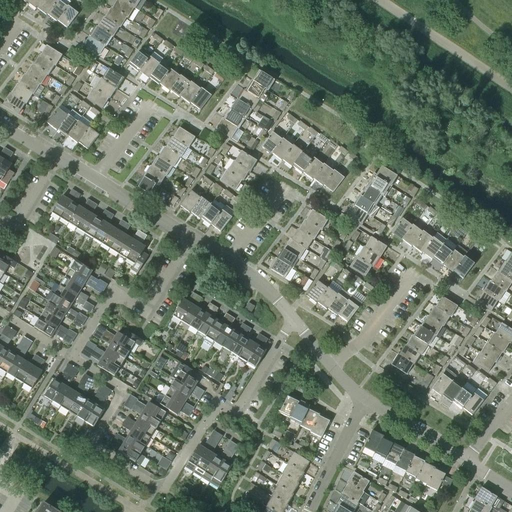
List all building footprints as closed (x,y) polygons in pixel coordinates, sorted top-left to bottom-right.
[(36,10),(36,9),(43,0),(27,0),(27,1),(27,2),(26,3),(36,10)] [(54,0),(43,0),(36,9),(46,17),(47,16),(56,23),(57,22),(67,29),(78,15),(67,7),(57,0),(56,1),(54,0)] [(110,8),(127,19),(133,9),(134,9),(119,0),(116,0),(111,9),(110,8)] [(119,0),(134,9),(139,0),(119,0)] [(103,18),(119,28),(125,19),(126,19),(127,19),(110,8),(104,19),(103,18)] [(153,17),(157,20),(162,12),(158,9),(153,17)] [(145,27),(149,30),(154,22),(146,16),(143,22),(147,24),(145,27)] [(96,27),(95,28),(112,38),(118,28),(119,29),(119,28),(103,18),(97,28),(96,27)] [(88,37),(105,47),(111,38),(112,38),(95,28),(89,37),(88,37)] [(138,37),(142,39),(147,31),(143,29),(141,32),(138,37)] [(162,41),(155,35),(152,39),(160,45),(162,41)] [(105,47),(88,37),(81,48),(97,58),(104,47),(105,48),(105,47)] [(131,46),(135,49),(140,41),(136,38),(131,46)] [(163,45),(170,51),(173,48),(165,41),(163,45)] [(39,56),(56,66),(62,56),(47,46),(40,56),(39,56)] [(123,56),(127,58),(132,50),(125,46),(122,52),(125,54),(123,56)] [(173,51),(180,57),(183,54),(175,48),(173,51)] [(128,66),(138,74),(150,58),(149,58),(149,59),(139,51),(128,66)] [(183,58),(190,64),(193,60),(186,54),(183,58)] [(32,65),(32,66),(49,76),(55,66),(55,67),(56,66),(39,56),(33,66),(32,65)] [(113,64),(117,66),(122,58),(118,56),(113,64)] [(139,73),(148,80),(160,65),(160,64),(159,65),(150,58),(138,74),(139,73)] [(88,72),(92,74),(97,66),(98,67),(99,64),(94,61),(88,72)] [(194,64),(201,70),(204,66),(196,61),(194,64)] [(150,79),(159,86),(170,71),(170,70),(169,71),(160,65),(148,80),(149,80),(150,79)] [(25,75),(24,75),(41,85),(47,76),(48,76),(49,76),(32,66),(26,75),(25,75)] [(74,74),(77,76),(82,68),(79,66),(74,74)] [(203,71),(211,76),(214,73),(206,67),(205,68),(203,71)] [(101,79),(117,90),(124,80),(104,68),(99,77),(101,79)] [(160,86),(169,93),(181,77),(180,77),(179,78),(170,71),(159,86),(160,86)] [(251,81),(250,81),(268,91),(274,81),(258,71),(252,81),(251,81)] [(81,81),(85,84),(90,76),(85,73),(81,81)] [(214,77),(222,83),(225,79),(217,74),(214,77)] [(24,75),(18,85),(33,94),(39,98),(45,88),(41,86),(41,85),(24,75)] [(66,84),(69,86),(74,78),(71,76),(66,84)] [(170,92),(179,99),(191,83),(190,84),(181,77),(169,93),(170,92)] [(94,89),(110,100),(116,90),(117,91),(117,90),(101,79),(95,89),(94,89)] [(244,90),(243,91),(260,101),(266,91),(267,92),(268,91),(250,81),(244,91),(244,90)] [(73,91),(77,94),(82,86),(78,83),(73,91)] [(180,98),(189,105),(201,90),(201,89),(200,90),(191,83),(179,99),(180,99),(180,98)] [(18,85),(17,84),(11,94),(10,94),(3,104),(19,114),(26,104),(33,94),(18,85)] [(58,93),(62,96),(67,88),(63,86),(58,93)] [(110,100),(94,89),(87,100),(102,110),(108,100),(109,100),(110,100)] [(190,105),(200,112),(214,94),(208,89),(205,93),(201,90),(189,105),(190,105)] [(236,100),(253,111),(258,101),(260,102),(260,101),(243,91),(237,101),(236,100)] [(286,100),(290,102),(295,94),(291,92),(286,100)] [(51,103),(55,105),(60,98),(56,95),(51,103)] [(79,101),(72,95),(69,99),(76,105),(79,101)] [(229,109),(229,110),(245,120),(251,110),(252,111),(253,111),(236,100),(230,110),(229,109)] [(79,106),(87,111),(90,107),(82,102),(79,106)] [(278,110),(282,112),(287,105),(283,102),(278,110)] [(44,112),(48,115),(52,107),(49,105),(44,112)] [(89,112),(97,118),(100,114),(92,108),(89,112)] [(47,124),(56,131),(68,116),(68,115),(67,116),(58,109),(47,124)] [(68,116),(56,131),(57,132),(58,131),(67,137),(78,122),(82,118),(72,110),(70,113),(68,116)] [(222,119),(221,119),(238,130),(244,120),(245,121),(245,120),(229,110),(223,120),(222,119)] [(34,120),(38,123),(42,115),(39,112),(34,120)] [(271,119),(275,122),(280,114),(276,112),(271,119)] [(296,121),(289,116),(287,114),(284,118),(293,125),(296,121)] [(100,119),(108,124),(111,120),(103,115),(100,119)] [(238,130),(221,119),(215,130),(230,140),(236,129),(238,130)] [(264,129),(268,132),(273,124),(269,121),(264,129)] [(68,137),(77,144),(89,128),(88,128),(87,129),(78,122),(67,137),(67,138),(68,137)] [(296,126),(303,131),(306,127),(299,122),(296,126)] [(89,128),(77,144),(78,143),(88,151),(99,136),(98,136),(89,128)] [(172,137),(171,138),(188,148),(195,138),(179,128),(173,138),(172,137)] [(306,132),(314,138),(317,134),(309,128),(306,132)] [(256,139),(260,141),(265,133),(261,131),(256,139)] [(261,147),(271,155),(282,139),(281,140),(272,133),(261,147)] [(317,138),(324,144),(327,140),(319,135),(317,138)] [(164,147),(181,158),(187,148),(188,149),(188,148),(171,138),(165,148),(164,147)] [(246,146),(250,149),(255,141),(251,138),(246,146)] [(272,155),(281,162),(293,146),(292,145),(292,146),(282,139),(271,155),(271,156),(272,155)] [(327,145),(334,150),(337,147),(330,141),(327,145)] [(221,154),(225,157),(230,148),(226,146),(221,154)] [(282,161),(291,168),(303,152),(302,153),(293,146),(281,162),(282,161)] [(157,157),(156,157),(173,167),(179,158),(181,158),(164,147),(158,157),(157,157)] [(337,151),(344,156),(347,153),(340,147),(337,151)] [(206,156),(210,159),(215,150),(211,148),(206,156)] [(8,152),(0,164),(0,182),(0,183),(1,181),(6,185),(14,173),(8,170),(11,166),(7,163),(12,154),(8,152)] [(234,162),(233,162),(250,172),(256,162),(241,152),(235,162),(234,162)] [(292,167),(301,174),(313,158),(312,159),(303,152),(291,168),(292,168),(292,167)] [(348,158),(355,163),(358,160),(351,154),(348,158)] [(213,164),(217,166),(222,158),(218,156),(213,164)] [(149,166),(166,177),(172,167),(173,168),(173,167),(156,157),(151,166),(149,166)] [(203,158),(203,159),(202,157),(199,157),(197,159),(199,162),(201,162),(198,166),(202,169),(207,161),(203,158)] [(303,173),(312,181),(324,165),(323,164),(322,165),(313,158),(301,174),(302,174),(303,173)] [(226,171),(226,172),(242,182),(249,172),(250,173),(250,172),(233,162),(227,172),(226,171)] [(313,180),(322,187),(334,171),(333,171),(333,172),(324,165),(312,181),(313,180)] [(142,175),(142,176),(159,186),(165,177),(166,177),(149,166),(143,176),(142,175)] [(215,168),(212,166),(211,166),(206,174),(210,176),(215,168)] [(375,176),(374,176),(391,187),(397,176),(382,166),(376,176),(375,176)] [(192,176),(195,178),(200,170),(196,168),(192,176)] [(334,171),(322,187),(323,186),(333,193),(344,179),(334,171)] [(242,182),(226,172),(219,182),(235,192),(241,182),(242,183),(242,182)] [(159,186),(142,176),(135,186),(155,199),(162,189),(159,187),(159,186)] [(367,185),(367,186),(383,196),(389,186),(390,187),(391,187),(374,176),(368,186),(367,185)] [(187,187),(188,187),(193,179),(189,177),(184,185),(187,187)] [(202,182),(209,188),(212,184),(205,178),(202,182)] [(212,188),(220,194),(222,191),(215,185),(212,188)] [(360,195),(359,195),(376,206),(382,196),(383,197),(383,196),(367,186),(361,196),(360,195)] [(177,195),(181,197),(185,189),(182,187),(177,195)] [(409,195),(413,198),(418,189),(414,187),(409,195)] [(51,214),(60,219),(76,193),(71,190),(66,199),(61,197),(51,214)] [(223,195),(230,200),(233,197),(225,191),(223,195)] [(179,207),(189,214),(201,198),(200,198),(200,199),(191,192),(179,207)] [(60,219),(68,224),(78,207),(74,205),(80,196),(76,193),(60,219)] [(352,205),(369,215),(375,206),(376,206),(359,195),(353,206),(352,205)] [(169,205),(174,207),(179,199),(174,196),(169,205)] [(402,205),(406,207),(411,200),(407,197),(402,205)] [(190,214),(200,221),(211,205),(210,206),(201,198),(189,214),(190,215),(190,214)] [(233,201),(241,207),(244,204),(236,198),(233,201)] [(68,224),(76,229),(92,203),(88,200),(82,209),(78,207),(68,224)] [(427,208),(419,202),(417,205),(424,211),(427,208)] [(76,229),(84,234),(95,217),(91,215),(96,206),(92,203),(76,229)] [(201,220),(210,227),(222,211),(221,211),(220,212),(211,205),(200,221),(201,220)] [(369,215),(352,205),(346,216),(361,225),(367,215),(368,216),(369,215)] [(394,214),(398,217),(403,209),(399,207),(394,214)] [(427,212),(434,218),(437,214),(429,208),(427,212)] [(84,234),(93,239),(109,213),(104,210),(98,219),(95,217),(84,234)] [(222,211),(210,227),(211,226),(221,233),(232,219),(222,211)] [(304,221),(321,231),(327,221),(312,211),(305,221),(304,221)] [(93,239),(101,245),(112,228),(108,225),(113,216),(109,213),(93,239)] [(437,218),(444,224),(447,220),(440,214),(437,218)] [(387,224),(391,227),(396,219),(392,216),(387,224)] [(391,234),(401,242),(413,226),(412,226),(411,227),(402,220),(391,234)] [(101,245),(110,250),(126,224),(121,221),(115,230),(112,228),(101,245)] [(297,230),(313,241),(319,231),(320,232),(321,231),(304,221),(298,231),(297,230)] [(447,224),(455,230),(457,227),(450,221),(447,224)] [(110,250),(117,255),(128,238),(124,235),(129,226),(126,224),(110,250)] [(377,232),(381,234),(386,226),(382,224),(377,232)] [(402,241),(411,248),(423,232),(422,233),(413,226),(401,242),(402,241)] [(458,231),(465,236),(468,233),(460,227),(458,231)] [(290,239),(289,240),(306,250),(312,241),(313,242),(313,241),(297,230),(291,240),(290,239)] [(117,255),(126,260),(142,234),(137,231),(132,240),(128,238),(117,255)] [(338,239),(342,242),(347,234),(343,231),(338,239)] [(413,247),(422,254),(433,239),(433,238),(432,239),(423,232),(411,248),(412,248),(413,247)] [(351,241),(355,243),(360,235),(355,233),(351,241)] [(51,234),(47,240),(50,241),(55,244),(55,245),(58,239),(51,234)] [(142,234),(126,260),(134,265),(131,270),(137,274),(147,257),(141,253),(144,248),(140,245),(146,236),(142,234)] [(468,237),(475,243),(478,239),(470,234),(468,237)] [(364,248),(380,259),(387,248),(371,238),(365,248),(364,248)] [(423,254),(432,260),(443,245),(442,246),(433,239),(422,254),(422,255),(423,254)] [(282,249),(299,260),(305,250),(306,251),(306,250),(289,240),(283,249),(282,249)] [(479,244),(486,249),(489,246),(481,240),(479,244)] [(331,249),(335,251),(340,243),(336,241),(331,249)] [(343,250),(348,252),(352,245),(348,242),(343,250)] [(433,260),(442,267),(454,251),(453,251),(453,252),(443,245),(432,260),(432,261),(433,260)] [(54,248),(51,253),(56,257),(59,251),(54,248)] [(357,257),(356,258),(373,268),(379,259),(380,259),(364,248),(358,258),(357,257)] [(275,258),(275,259),(291,269),(297,260),(299,260),(282,249),(276,259),(275,258)] [(74,251),(72,255),(80,260),(82,256),(79,254),(75,252),(74,251)] [(323,258),(327,261),(332,253),(328,251),(323,258)] [(443,266),(452,273),(464,258),(464,257),(463,258),(454,251),(442,267),(443,267),(443,266)] [(336,260),(340,262),(345,254),(341,252),(336,260)] [(503,262),(503,263),(511,268),(511,253),(504,263),(503,262)] [(17,264),(0,254),(0,272),(4,274),(9,266),(14,270),(17,264)] [(373,268),(356,258),(350,268),(365,278),(371,268),(373,269),(373,268)] [(464,258),(452,273),(453,273),(454,272),(463,280),(474,265),(464,258)] [(291,269),(275,259),(268,269),(284,279),(290,269),(291,270),(291,269)] [(316,268),(320,270),(325,263),(321,260),(316,268)] [(75,261),(70,269),(96,285),(99,281),(90,275),(92,271),(75,261)] [(102,263),(98,271),(104,275),(109,267),(102,263)] [(342,269),(334,263),(332,267),(339,273),(342,269)] [(496,272),(511,282),(511,268),(503,263),(497,273),(496,272)] [(70,269),(65,277),(82,288),(84,284),(94,289),(96,285),(70,269)] [(309,277),(313,280),(318,272),(314,270),(309,277)] [(342,273),(349,279),(352,275),(345,270),(342,273)] [(27,271),(24,276),(30,280),(31,279),(34,274),(27,271)] [(489,281),(488,282),(505,292),(511,282),(511,283),(511,282),(496,272),(490,282),(489,281)] [(352,280),(360,285),(362,281),(355,276),(354,277),(352,280)] [(65,277),(60,286),(86,302),(89,297),(79,292),(82,288),(65,277)] [(299,285),(303,288),(308,280),(304,277),(299,285)] [(36,278),(34,281),(43,286),(45,284),(40,281),(36,278)] [(306,296),(316,303),(328,288),(327,287),(327,288),(317,281),(306,296)] [(481,291),(481,292),(498,302),(503,292),(505,293),(505,292),(488,282),(482,292),(481,291)] [(363,286),(371,292),(373,288),(365,283),(363,286)] [(60,286),(55,294),(72,304),(74,300),(83,306),(86,302),(60,286)] [(317,303),(326,310),(338,294),(337,295),(328,288),(316,303),(316,304),(317,303)] [(348,300),(337,316),(338,315),(347,323),(366,298),(356,291),(349,301),(348,300)] [(498,302),(481,292),(474,302),(490,312),(496,302),(497,302),(498,302)] [(172,316),(181,322),(197,296),(192,293),(187,302),(183,299),(172,316)] [(55,294),(50,302),(75,318),(78,314),(69,308),(72,304),(55,294)] [(327,309),(337,316),(348,300),(347,301),(338,294),(326,310),(327,310),(327,309)] [(181,322),(189,327),(199,310),(196,307),(201,298),(197,296),(181,322)] [(24,297),(18,306),(23,309),(24,310),(30,301),(24,297)] [(434,307),(450,318),(457,306),(442,297),(435,307),(434,307)] [(50,302),(45,310),(61,321),(64,317),(73,322),(75,318),(50,302)] [(189,327),(197,332),(213,306),(209,303),(203,312),(199,310),(189,327)] [(254,307),(250,305),(248,303),(244,309),(251,313),(254,307)] [(197,332),(205,337),(216,320),(212,317),(217,309),(213,306),(197,332)] [(427,317),(442,326),(443,327),(449,317),(450,318),(434,307),(428,317),(427,316),(427,317)] [(16,310),(13,315),(17,318),(18,319),(21,314),(16,310)] [(45,310),(39,319),(65,335),(68,329),(59,324),(61,321),(45,310)] [(465,311),(463,314),(465,316),(466,316),(466,317),(466,318),(466,319),(466,320),(467,320),(467,321),(468,321),(469,321),(470,321),(471,321),(471,320),(471,321),(472,321),(474,318),(474,317),(465,311)] [(213,342),(230,316),(225,313),(220,322),(216,320),(205,337),(206,337),(202,343),(211,348),(214,343),(213,342)] [(221,347),(232,330),(228,328),(234,319),(230,316),(213,342),(214,343),(221,347)] [(420,327),(436,336),(442,326),(427,317),(420,327)] [(469,325),(473,327),(478,320),(474,318),(472,321),(469,325)] [(482,326),(485,328),(490,320),(486,318),(482,326)] [(65,335),(39,319),(34,328),(51,338),(53,334),(62,339),(65,335)] [(221,347),(230,353),(246,327),(242,324),(236,333),(232,330),(221,347)] [(494,333),(493,334),(510,344),(511,341),(511,330),(501,324),(495,334),(494,333)] [(412,335),(429,346),(435,336),(435,337),(436,336),(420,327),(419,326),(413,336),(412,335)] [(230,353),(237,358),(248,341),(245,338),(250,329),(246,327),(230,353)] [(461,335),(465,338),(470,329),(466,327),(461,335)] [(474,335),(478,337),(483,330),(479,327),(474,335)] [(106,331),(103,335),(129,352),(135,343),(140,347),(144,342),(126,330),(123,335),(118,332),(115,336),(106,331)] [(154,333),(149,339),(150,339),(154,342),(158,335),(154,333)] [(237,358),(246,363),(262,337),(258,334),(252,343),(248,341),(237,358)] [(486,343),(503,353),(509,344),(510,344),(493,334),(487,344),(486,343)] [(109,346),(107,349),(124,360),(129,352),(103,335),(100,340),(109,346)] [(405,344),(404,345),(421,355),(427,346),(428,346),(429,346),(412,335),(406,345),(405,344)] [(0,365),(9,351),(5,349),(11,340),(6,337),(0,346),(0,365)] [(262,337),(246,363),(254,368),(265,351),(261,349),(267,339),(262,337)] [(454,344),(458,347),(463,339),(459,337),(454,344)] [(467,344),(471,347),(476,339),(472,337),(467,344)] [(479,352),(478,352),(496,362),(502,353),(503,354),(503,353),(486,343),(480,353),(479,352)] [(0,365),(0,369),(6,374),(22,348),(18,345),(13,354),(9,351),(0,365)] [(397,354),(414,365),(420,355),(421,356),(421,355),(404,345),(399,355),(397,354)] [(446,354),(450,356),(455,348),(452,346),(446,354)] [(459,354),(463,357),(468,349),(464,346),(459,354)] [(6,374),(15,379),(25,362),(21,359),(27,350),(22,348),(6,374)] [(96,348),(93,352),(119,368),(124,360),(107,349),(105,353),(96,348)] [(119,368),(93,352),(90,356),(99,362),(97,366),(114,377),(119,368)] [(496,362),(478,352),(472,363),(488,372),(494,362),(495,363),(496,362)] [(414,365),(397,354),(391,365),(407,375),(413,365),(414,365)] [(15,379),(23,384),(39,358),(35,355),(29,364),(25,362),(15,379)] [(439,363),(443,366),(448,358),(444,356),(439,363)] [(39,358),(23,384),(31,389),(42,372),(38,369),(43,361),(39,358)] [(465,365),(457,360),(455,363),(462,369),(465,365)] [(179,362),(170,377),(201,396),(204,391),(195,386),(197,382),(193,379),(197,373),(179,362)] [(432,373),(436,375),(441,368),(437,365),(432,373)] [(465,369),(472,375),(475,372),(468,366),(465,369)] [(204,367),(201,371),(206,375),(209,370),(204,367)] [(209,370),(206,375),(214,380),(218,374),(210,368),(209,370)] [(475,376),(483,382),(486,378),(478,372),(475,376)] [(44,396),(52,401),(68,375),(64,373),(58,382),(54,379),(44,396)] [(218,374),(214,380),(219,383),(223,376),(218,373),(218,374)] [(422,381),(426,383),(431,375),(427,373),(422,381)] [(52,401),(60,406),(71,389),(67,387),(73,378),(68,375),(52,401)] [(431,389),(441,397),(453,381),(452,381),(452,382),(442,375),(431,389)] [(175,380),(170,388),(187,399),(189,395),(198,400),(201,396),(170,377),(175,380)] [(486,382),(493,388),(496,384),(489,379),(486,382)] [(442,397),(451,403),(463,388),(463,387),(462,388),(453,381),(441,397),(441,398),(442,397)] [(60,406),(68,411),(84,385),(80,383),(75,392),(71,389),(60,406)] [(68,411),(76,416),(87,399),(84,397),(89,388),(84,385),(68,411)] [(170,388),(164,396),(190,412),(193,408),(184,403),(187,399),(170,388)] [(452,403),(462,410),(473,394),(472,395),(463,388),(451,403),(451,404),(452,403)] [(228,393),(225,399),(230,402),(235,394),(233,393),(230,391),(228,393)] [(76,416),(85,421),(101,395),(96,393),(91,402),(87,399),(76,416)] [(473,394),(462,410),(463,409),(472,416),(483,402),(473,394)] [(101,395),(85,421),(93,427),(104,410),(100,407),(106,398),(101,395)] [(190,412),(164,396),(159,405),(176,416),(179,411),(188,417),(190,412)] [(289,420),(290,420),(298,403),(287,397),(279,414),(290,419),(289,420)] [(137,401),(134,405),(160,421),(165,413),(148,403),(146,406),(137,401)] [(299,426),(300,427),(309,409),(298,404),(299,403),(298,403),(290,420),(300,425),(299,426)] [(141,415),(138,419),(155,430),(160,421),(134,405),(132,410),(141,415)] [(309,433),(310,433),(319,415),(309,410),(309,409),(300,427),(310,432),(309,433)] [(319,415),(310,433),(321,439),(330,422),(319,416),(319,415)] [(127,417),(124,422),(150,438),(155,430),(138,419),(136,423),(127,417)] [(130,432),(128,436),(145,446),(150,438),(124,422),(121,426),(130,432)] [(271,435),(280,439),(282,435),(273,431),(271,435)] [(294,439),(296,434),(287,431),(285,436),(294,439)] [(373,454),(374,454),(383,437),(371,431),(363,447),(374,453),(373,454)] [(116,434),(114,438),(140,455),(145,446),(128,436),(125,440),(116,434)] [(282,441),(290,445),(292,441),(284,437),(282,441)] [(384,460),(393,443),(383,438),(383,437),(374,454),(384,459),(384,460)] [(72,443),(78,447),(81,441),(75,438),(72,443)] [(140,455),(114,438),(111,443),(120,449),(117,453),(134,464),(135,463),(140,466),(145,458),(140,455)] [(185,467),(194,473),(213,442),(208,439),(203,448),(198,446),(185,467)] [(267,448),(271,451),(276,443),(272,440),(267,448)] [(292,448),(300,452),(305,442),(301,440),(298,446),(294,444),(292,448)] [(194,473),(201,478),(215,456),(211,454),(217,444),(213,442),(194,473)] [(393,472),(395,467),(394,467),(402,450),(403,450),(403,449),(393,444),(393,443),(384,460),(385,461),(382,466),(393,472)] [(201,478),(210,483),(229,452),(225,449),(219,458),(215,456),(201,478)] [(303,454),(311,459),(313,454),(305,450),(303,454)] [(404,473),(405,473),(413,456),(403,450),(402,450),(394,467),(395,467),(405,472),(404,473)] [(229,452),(210,483),(218,488),(232,467),(228,464),(234,455),(229,452)] [(261,460),(265,462),(270,454),(266,452),(261,460)] [(293,453),(287,464),(304,474),(303,474),(310,463),(293,453)] [(414,483),(416,480),(415,479),(423,463),(424,463),(424,462),(413,457),(414,456),(413,456),(405,473),(403,478),(414,483)] [(166,471),(171,463),(162,457),(157,465),(166,471)] [(256,471),(260,473),(265,466),(261,463),(256,471)] [(425,485),(425,486),(434,468),(424,463),(423,463),(415,479),(416,480),(425,484),(425,485)] [(288,465),(281,475),(298,485),(299,485),(298,484),(304,474),(287,464),(288,465)] [(434,468),(425,486),(437,491),(445,475),(434,470),(435,469),(434,468)] [(353,472),(346,483),(363,493),(362,492),(369,482),(353,472)] [(366,476),(375,480),(377,476),(368,472),(366,476)] [(251,482),(255,484),(260,476),(255,474),(251,482)] [(282,476),(276,486),(293,496),(292,495),(298,485),(281,475),(282,476)] [(347,484),(341,493),(358,504),(358,503),(357,503),(363,493),(346,483),(347,484)] [(245,492),(249,495),(254,487),(250,484),(245,492)] [(277,487),(271,496),(287,507),(288,507),(287,506),(293,496),(276,486),(277,487)] [(497,511),(504,501),(482,488),(475,499),(492,509),(497,511)] [(397,494),(405,499),(407,495),(399,491),(397,494)] [(342,494),(336,504),(347,511),(352,511),(358,504),(341,493),(341,494),(342,494)] [(376,502),(380,504),(385,496),(381,493),(376,502)] [(240,503),(244,506),(249,498),(245,495),(240,503)] [(271,497),(265,507),(272,511),(284,511),(287,507),(271,496),(271,497)] [(387,503),(391,506),(396,498),(392,496),(387,503)] [(476,500),(470,510),(473,511),(490,511),(492,509),(475,499),(476,500)] [(57,511),(43,503),(38,511),(57,511)]
